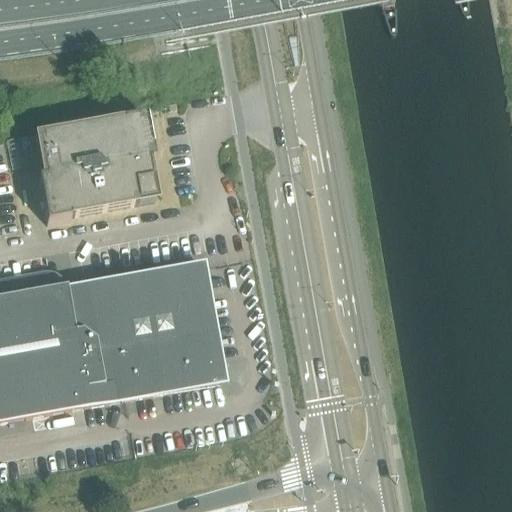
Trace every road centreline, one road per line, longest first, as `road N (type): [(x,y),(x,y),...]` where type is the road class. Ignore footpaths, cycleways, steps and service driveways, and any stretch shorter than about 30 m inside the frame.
road 1 (secondary): [(381,483),(303,0)]
road 2 (secondary): [(259,0),(343,475)]
road 3 (trunk): [(0,42),(268,0)]
road 4 (trunk): [(343,475),(170,511)]
